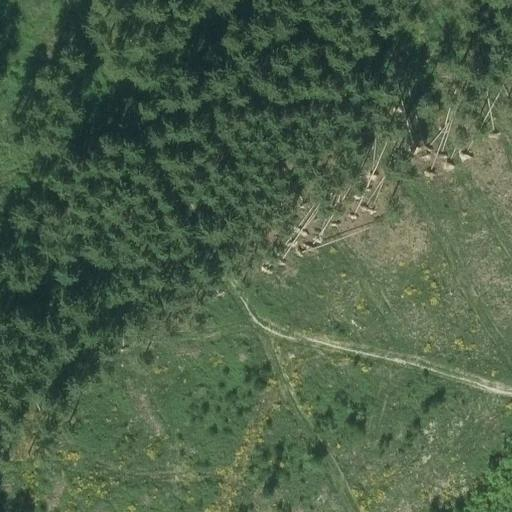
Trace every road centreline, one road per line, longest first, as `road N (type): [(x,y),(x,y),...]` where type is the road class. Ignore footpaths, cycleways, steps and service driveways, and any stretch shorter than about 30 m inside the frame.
road 1 (track): [(511,392),(256,329),(70,0)]
road 2 (track): [(362,511),(256,329),(93,340),(0,330)]
